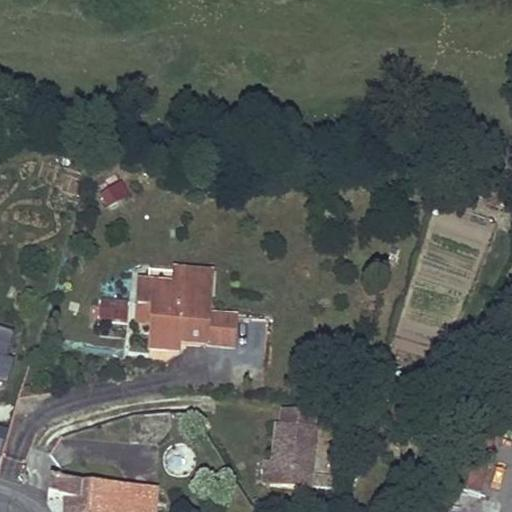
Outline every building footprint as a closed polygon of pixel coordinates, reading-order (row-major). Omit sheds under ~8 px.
[(108,206),(126,196),(119,185),(102,196),(108,206)] [(173,288),(174,272),(149,270),(148,286),(173,288)] [(208,316),(211,275),(174,272),(173,288),(148,286),(139,285),(137,307),(153,308),(152,324),(150,350),(168,351),(168,343),(177,344),(205,346),(208,316)] [(152,324),(153,308),(137,307),(136,323),(152,324)] [(234,349),(236,319),(208,316),(205,346),(234,349)] [(12,330),(0,326),(0,379),(4,380),(11,356),(5,354),(12,330)] [(176,352),(177,344),(168,343),(168,351),(176,352)] [(396,400),(403,379),(396,377),(389,397),(396,400)] [(408,404),(415,383),(403,379),(396,400),(408,404)] [(480,494),(504,405),(492,401),(467,490),(480,494)] [(310,490),(316,431),(313,431),(314,416),(282,411),(280,426),(276,426),(275,438),(279,439),(278,444),(274,444),(272,462),(269,486),(310,490)] [(269,486),(272,462),(266,462),(263,485),(269,486)] [(139,511),(141,490),(82,485),(50,482),(48,499),(66,501),(64,511),(139,511)] [(154,511),(156,491),(141,490),(139,511),(154,511)]
